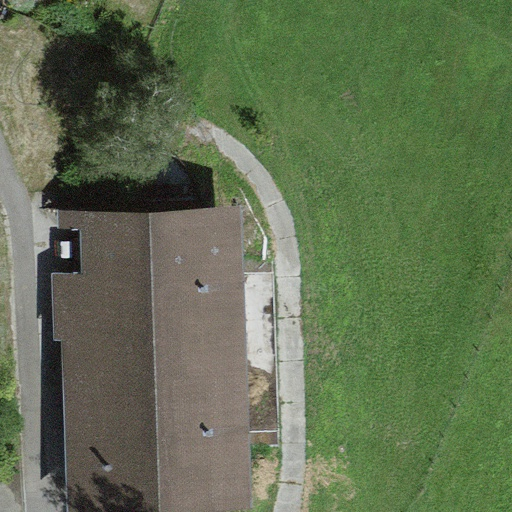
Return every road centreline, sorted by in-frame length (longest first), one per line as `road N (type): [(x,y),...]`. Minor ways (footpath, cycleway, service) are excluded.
road 1 (unclassified): [(48,511),(28,175)]
road 2 (track): [(28,175),(160,97),(211,0)]
